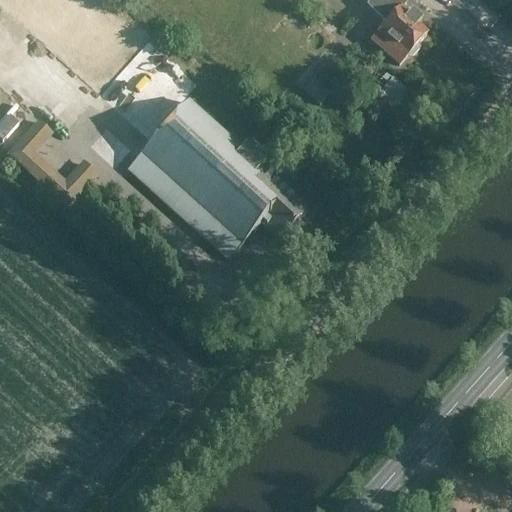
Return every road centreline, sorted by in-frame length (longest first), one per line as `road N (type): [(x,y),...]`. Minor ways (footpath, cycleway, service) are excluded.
road 1 (tertiary): [(140,511),(511,100)]
road 2 (secondary): [(362,511),(511,345)]
road 3 (unknown): [(511,90),(429,0)]
